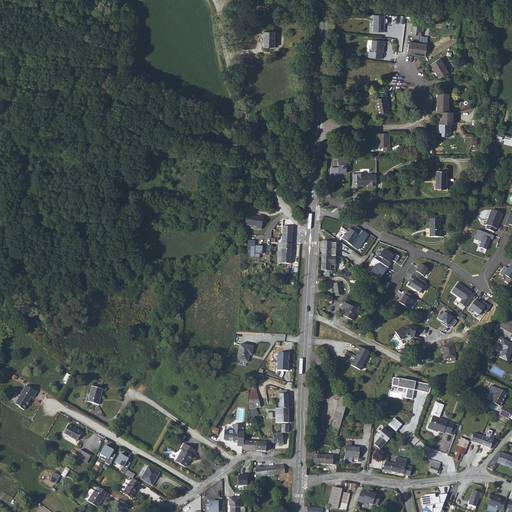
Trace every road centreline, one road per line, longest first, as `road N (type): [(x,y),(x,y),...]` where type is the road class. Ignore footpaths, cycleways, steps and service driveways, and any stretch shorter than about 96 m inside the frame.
road 1 (unclassified): [(310,232),(280,198),(237,96),(218,0)]
road 2 (residential): [(312,211),(437,258),(475,281),(505,238)]
road 3 (residential): [(50,404),(199,488)]
road 4 (unclassified): [(407,66),(423,96),(421,122),(317,127)]
road 5 (residential): [(434,335),(420,359),(404,361),(305,317)]
road 6 (unknown): [(328,213),(369,199),(400,165),(462,158)]
road 7 (secondary): [(305,317),(299,463)]
road 8 (secondary): [(323,0),(317,127)]
